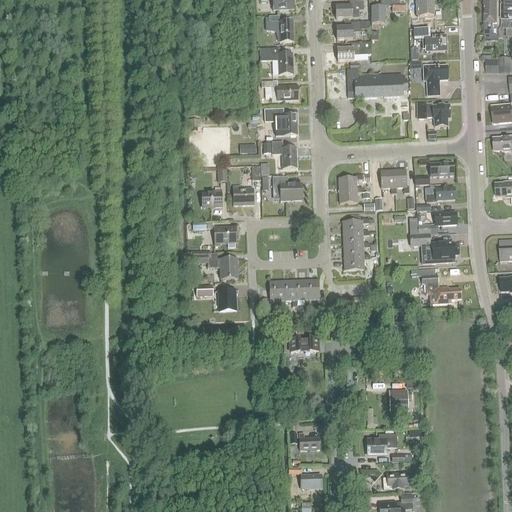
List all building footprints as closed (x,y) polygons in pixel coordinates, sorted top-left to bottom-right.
[(272,0),(273,12),(293,11),(292,0),(259,0),(260,3),(267,2),(266,0),(272,0)] [(384,25),(384,8),(391,8),(391,13),(404,13),(404,4),(400,4),(400,0),(379,0),(380,8),(371,8),(371,24),(384,25)] [(419,17),(433,16),(432,0),(417,0),(418,2),(416,2),(416,17),(410,17),(410,30),(420,29),(419,17)] [(358,12),(363,12),(363,2),(349,3),(349,8),(335,9),(336,20),(351,20),(351,19),(358,19),(358,12)] [(492,36),(492,34),(492,25),(496,25),(496,2),(484,2),(484,25),(484,38),(490,37),(490,42),(493,45),(499,45),(499,39),(496,36),(492,36)] [(509,30),(511,30),(511,2),(501,2),(501,20),(509,20),(509,30)] [(275,34),(279,44),(293,43),(292,23),(279,23),(279,18),(269,18),(269,20),(265,20),(266,32),(275,34)] [(369,23),(360,23),(344,24),(344,29),(336,29),(337,41),(352,41),(352,33),(360,33),(360,31),(370,30),(369,23)] [(424,41),(425,51),(425,53),(447,52),(446,37),(429,38),(429,30),(413,31),(414,41),(424,41)] [(353,57),(370,56),(370,44),(350,45),(351,51),(337,51),(337,63),(353,62),(353,57)] [(259,51),(260,63),(278,62),(278,77),(293,76),(292,55),(278,56),(278,50),(259,51)] [(487,62),(486,57),(482,57),(482,63),(486,63),(486,76),(498,75),(498,62),(487,62)] [(511,75),(511,59),(499,59),(499,76),(511,75)] [(412,77),(423,77),(422,62),(411,63),(412,77)] [(438,85),(436,85),(436,82),(447,82),(447,67),(438,68),(438,67),(423,67),(423,83),(426,83),(426,97),(439,97),(438,85)] [(354,99),(355,100),(403,98),(402,92),(407,92),(406,80),(402,81),(402,76),(359,78),(359,71),(346,71),(348,100),(354,99)] [(272,103),(298,102),(297,88),(273,89),(273,83),(261,83),(261,90),(271,89),(272,103)] [(511,95),(510,95),(511,106),(491,108),(493,125),(511,123),(511,95)] [(446,120),(450,120),(449,107),(426,107),(426,105),(416,105),(417,121),(432,120),(434,120),(434,128),(447,128),(446,120)] [(275,138),(297,137),(296,116),(283,117),(283,111),(264,111),(264,124),(264,122),(269,122),(269,124),(275,124),(275,138)] [(410,123),(409,113),(402,114),(402,123),(410,123)] [(200,126),(200,121),(187,121),(188,129),(197,129),(197,126),(200,126)] [(502,139),(493,140),(493,153),(503,152),(503,154),(511,152),(511,137),(502,138),(502,139)] [(282,143),(271,144),(272,157),(282,156),(282,171),(297,170),(296,149),(283,150),(282,143)] [(453,177),(452,164),(430,166),(430,179),(453,177)] [(260,182),(260,168),(251,168),(252,182),(260,182)] [(227,184),(226,169),(217,169),(217,184),(227,184)] [(403,190),(403,193),(404,195),(408,195),(408,188),(406,188),(405,171),(393,172),(393,190),(396,190),(403,190)] [(393,190),(393,172),(380,172),(381,190),(391,190),(391,196),(396,196),(396,190),(393,190)] [(356,192),(356,189),(356,182),(362,181),(362,177),(354,177),(354,179),(338,180),(339,193),(356,192)] [(280,203),(302,202),(301,185),(287,185),(286,178),(273,179),(274,191),(280,191),(280,203)] [(429,186),(429,178),(414,179),(414,187),(429,186)] [(511,183),(503,184),(503,185),(495,185),(496,199),(505,198),(505,199),(511,198),(511,183)] [(234,207),(253,207),(253,191),(240,191),(240,188),(233,188),(234,207)] [(362,189),(356,189),(356,192),(339,193),(339,206),(357,205),(356,195),(363,194),(362,189)] [(435,189),(425,190),(425,196),(426,204),(436,204),(436,203),(455,201),(454,189),(445,189),(436,190),(435,190),(435,189)] [(213,191),(213,195),(201,195),(202,209),(221,209),(221,191),(213,191)] [(434,216),(435,226),(417,227),(418,236),(430,235),(430,236),(438,236),(437,227),(456,226),(455,214),(434,216)] [(374,221),(368,221),(361,220),(361,223),(342,224),(343,236),(362,235),(362,232),(362,225),(374,225),(374,221)] [(417,220),(409,220),(409,223),(410,248),(430,248),(430,236),(417,236),(417,222),(417,220)] [(383,223),(383,252),(397,252),(396,222),(383,223)] [(205,232),(205,224),(192,224),(192,232),(205,232)] [(220,245),(236,245),(235,229),(214,230),(214,248),(220,248),(220,245)] [(362,235),(343,236),(343,248),(363,247),(363,244),(362,237),(369,237),(368,233),(362,232),(362,235)] [(201,248),(201,236),(189,237),(189,248),(201,248)] [(511,241),(499,242),(500,264),(511,263),(511,241)] [(363,247),(343,248),(343,260),(363,259),(363,256),(363,249),(369,249),(369,245),(363,244),(363,247)] [(454,257),(458,256),(457,247),(453,247),(453,244),(432,245),(433,261),(454,260),(454,257)] [(207,269),(217,269),(220,269),(220,281),(238,280),(237,260),(213,261),(212,256),(193,256),(193,265),(207,265),(207,269)] [(363,259),(343,260),(344,272),(364,271),(363,261),(369,261),(369,257),(363,256),(363,259)] [(451,304),(451,302),(460,301),(460,290),(448,291),(448,289),(438,290),(438,277),(421,278),(422,285),(424,285),(425,297),(429,296),(430,306),(451,304)] [(511,278),(509,279),(509,280),(500,280),(501,294),(510,294),(510,295),(511,294),(511,278)] [(306,302),(306,282),(294,283),(294,302),(297,302),(304,302),(304,308),(308,308),(309,302),(306,302)] [(325,291),(318,291),(318,282),(306,282),(306,302),(309,302),(316,302),(316,308),(320,308),(321,301),(318,301),(318,300),(325,300),(325,291)] [(282,303),(282,283),(269,284),(270,303),(279,303),(280,309),(284,309),(285,303),(282,303)] [(294,302),(294,283),(282,283),(282,303),(285,303),(291,302),(292,309),(296,309),(297,302),(294,302)] [(213,298),(212,287),(196,288),(196,298),(213,298)] [(219,313),(236,312),(235,292),(218,293),(219,313)] [(278,325),(274,330),(280,335),(283,329),(278,325)] [(414,337),(414,328),(403,328),(403,338),(414,337)] [(319,339),(288,340),(289,355),(319,354),(319,339)] [(384,349),(392,349),(393,360),(405,360),(404,340),(392,340),(392,341),(384,342),(384,349)] [(407,382),(407,391),(419,390),(419,382),(407,382)] [(390,394),(391,413),(406,412),(406,401),(411,401),(411,394),(390,394)] [(301,402),(295,398),(290,405),(296,409),(301,402)] [(289,435),(289,446),(297,445),(297,435),(289,435)] [(299,452),(319,451),(319,439),(304,440),(303,435),(298,435),(299,452)] [(378,442),(367,442),(367,457),(386,456),(386,450),(397,450),(396,436),(378,436),(378,442)] [(391,456),(392,464),(411,464),(411,456),(391,456)] [(422,481),(421,466),(411,467),(412,475),(406,476),(406,475),(386,477),(386,480),(382,480),(383,492),(405,491),(404,487),(413,487),(412,482),(422,481)] [(320,477),(300,478),(300,490),(320,490),(320,477)] [(412,500),(412,495),(400,496),(400,504),(401,511),(420,511),(419,499),(412,500)] [(300,511),(311,511),(311,503),(300,503),(300,511)]
